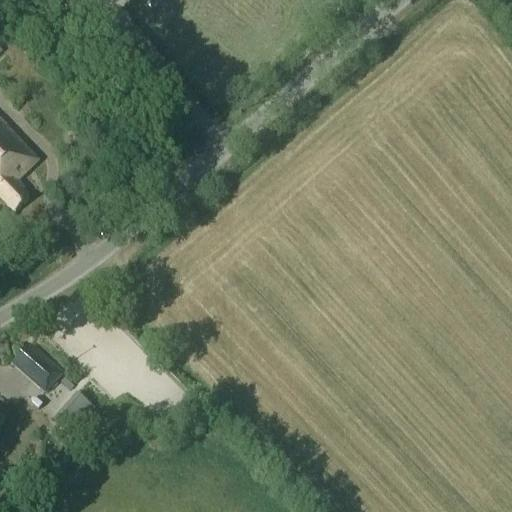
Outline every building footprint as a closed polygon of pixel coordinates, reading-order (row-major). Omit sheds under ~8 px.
[(141,0),(149,10),(161,0),(141,0)] [(37,163),(0,124),(0,199),(15,216),(30,202),(22,195),(25,192),(16,183),(37,163)] [(11,366),(45,396),(63,376),(29,346),(11,366)] [(65,381),(61,386),(70,395),(75,390),(65,381)] [(52,421),(71,438),(94,411),(75,394),(52,421)]
